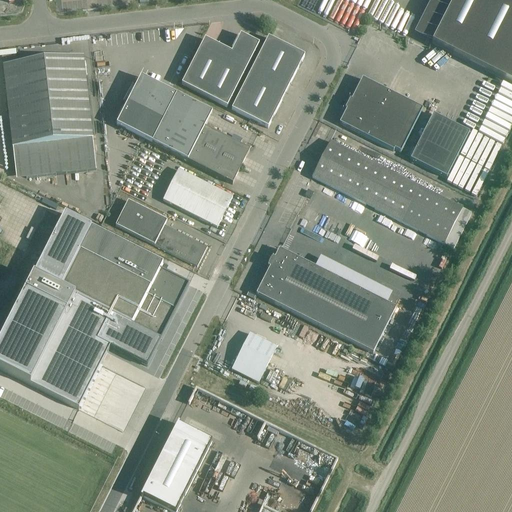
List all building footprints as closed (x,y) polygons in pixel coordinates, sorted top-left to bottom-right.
[(511,0),(454,0),(432,44),(511,84),(511,0)] [(259,45),(240,36),(231,54),(205,40),(182,86),(227,109),(259,45)] [(231,111),(268,129),(304,57),(268,39),(231,111)] [(92,140),(83,58),(3,67),(13,149),(16,181),(95,171),(92,140)] [(212,114),(141,78),(116,126),(232,185),(250,151),(205,129),(212,114)] [(362,80),(339,125),(393,152),(394,151),(401,154),(404,147),(415,152),(433,115),(362,80)] [(433,115),(410,161),(446,179),(469,134),(433,115)] [(451,204),(449,203),(330,143),(312,179),(431,239),(454,250),(472,214),(463,210),(463,209),(462,209),(464,204),(454,199),(451,204)] [(217,229),(232,199),(178,171),(163,202),(217,229)] [(311,200),(316,188),(310,185),(305,197),(311,200)] [(448,190),(457,195),(460,190),(451,185),(448,190)] [(207,249),(164,227),(167,222),(128,202),(115,227),(197,268),(207,249)] [(66,216),(0,346),(0,370),(79,411),(111,349),(146,367),(188,286),(161,272),(164,266),(66,216)] [(29,239),(35,224),(29,221),(23,236),(29,239)] [(352,252),(355,245),(351,243),(354,238),(326,226),(321,238),(352,252)] [(363,242),(369,244),(372,237),(366,234),(363,242)] [(389,252),(392,242),(384,241),(383,245),(377,243),(376,248),(389,252)] [(426,259),(406,249),(401,259),(422,269),(426,259)] [(279,250),(256,296),(373,355),(396,309),(279,250)] [(424,311),(429,303),(424,301),(420,309),(424,311)] [(258,384),(276,349),(250,335),(232,371),(258,384)] [(383,371),(380,381),(386,383),(389,372),(383,371)] [(174,430),(138,501),(159,511),(175,511),(209,447),(174,430)]
